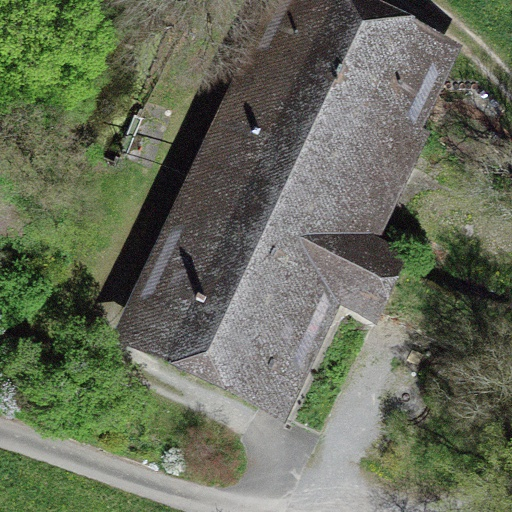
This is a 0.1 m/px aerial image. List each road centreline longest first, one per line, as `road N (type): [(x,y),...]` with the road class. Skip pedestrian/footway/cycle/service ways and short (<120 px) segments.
road 1 (track): [(445,0),(511,90),(511,501),(493,511)]
road 2 (track): [(213,511),(0,446)]
